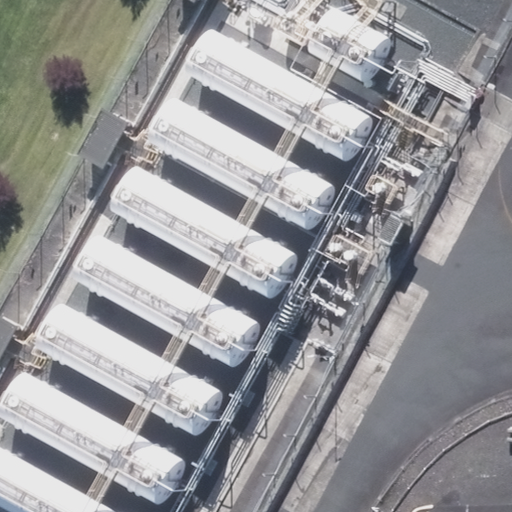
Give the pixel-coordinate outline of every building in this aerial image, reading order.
[(392,115),(229,27),(204,72),(368,160),(392,115)] [(356,182),(193,94),(168,139),(332,227),(356,182)] [(320,250),(157,162),(132,207),(296,296),(320,250)] [(283,320),(119,232),(95,277),(258,365),(283,320)] [(245,388),(81,299),(57,345),(220,433),(245,388)] [(205,457),(42,369),(17,414),(180,502),(205,457)] [(146,511),(5,436),(0,445),(0,491),(38,511),(146,511)]
